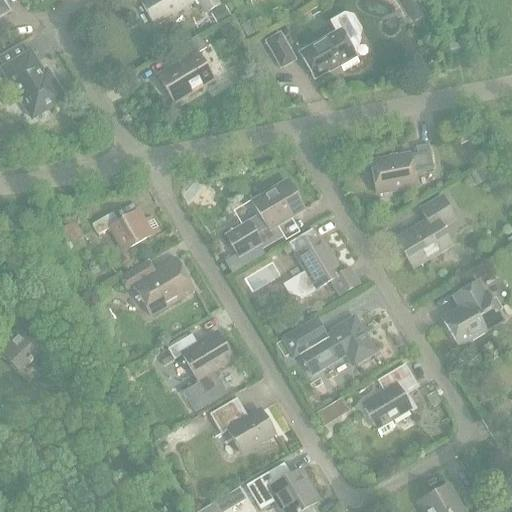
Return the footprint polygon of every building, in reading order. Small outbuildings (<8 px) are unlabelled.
[(142,0),(139,2),(153,26),(196,0),(204,14),(217,7),(212,0),(142,0)] [(338,66),(342,72),(358,63),(339,31),(298,54),(313,81),(338,66)] [(264,43),(280,69),(293,61),(278,35),(264,43)] [(156,77),(172,105),(212,81),(196,54),(205,49),(197,36),(177,48),(184,60),(156,77)] [(45,71),(42,74),(29,53),(0,70),(30,120),(63,100),(45,71)] [(368,164),(374,194),(414,187),(412,174),(431,170),(427,147),(415,149),(416,155),(368,164)] [(260,251),(282,238),(274,226),(302,210),(286,184),(252,204),(261,221),(249,228),(246,224),(225,237),(238,258),(257,246),(260,251)] [(395,242),(411,268),(449,245),(439,229),(454,220),(441,198),(419,211),(427,223),(395,242)] [(148,219),(142,222),(137,212),(117,224),(111,214),(90,226),(96,236),(109,229),(122,252),(156,233),(148,219)] [(74,223),(62,230),(70,243),(81,236),(74,223)] [(320,241),(318,243),(310,231),(287,244),(304,272),(282,285),(293,304),(329,282),(338,298),(360,285),(349,267),(339,273),(320,241)] [(149,317),(192,291),(174,261),(160,270),(161,272),(154,276),(147,264),(119,280),(125,290),(132,287),(149,317)] [(485,295),(482,297),(475,284),(453,297),(460,310),(441,321),(457,347),(469,340),(470,343),(483,335),(481,333),(501,321),(485,295)] [(291,334),(280,341),(286,351),(291,359),(298,355),(311,375),(345,355),(351,366),(373,353),(352,319),(331,332),(332,334),(323,340),(312,321),(291,334)] [(41,335),(31,344),(17,329),(0,345),(0,357),(14,371),(24,361),(28,365),(32,362),(30,360),(39,351),(50,363),(59,354),(41,335)] [(190,336),(166,350),(173,361),(181,356),(196,381),(196,382),(179,392),(193,415),(225,395),(219,386),(211,372),(231,360),(216,335),(196,346),(190,336)] [(360,405),(379,437),(393,428),(390,422),(409,411),(402,398),(417,389),(403,366),(376,381),(383,392),(360,405)] [(259,412),(247,419),(235,400),(208,416),(220,436),(226,432),(240,455),(273,436),(259,412)] [(299,470),(283,480),(276,469),(244,487),(259,511),(273,503),(278,511),(301,511),(318,502),(299,470)] [(419,503),(423,511),(459,511),(445,488),(419,503)]
